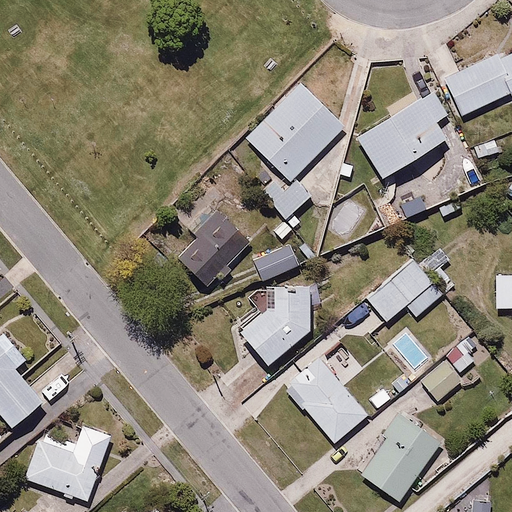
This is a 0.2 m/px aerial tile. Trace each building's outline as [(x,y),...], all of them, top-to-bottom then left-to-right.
[(511,46),(441,81),(460,119),(506,97),(511,108),(511,107),(511,46)] [(294,182),(345,128),(297,84),(243,142),(277,174),(261,191),(286,220),(308,196),(294,182)] [(450,140),(423,97),(356,139),(383,182),(450,140)] [(250,125),(230,105),(198,136),(218,157),(250,125)] [(502,150),(496,135),(474,143),(480,159),(502,150)] [(465,206),(459,195),(438,206),(443,217),(465,206)] [(197,237),(175,261),(204,287),(249,242),(214,211),(193,233),(197,237)] [(293,244),(252,259),(260,281),(301,266),(293,244)] [(439,249),(420,264),(443,293),(452,285),(439,268),(448,261),(439,249)] [(442,296),(412,258),(367,298),(388,323),(406,307),(417,319),(442,296)] [(511,273),(494,274),(496,309),(511,308),(511,273)] [(236,335),(268,370),(308,331),(308,288),(263,289),(263,311),(236,335)] [(0,420),(10,432),(43,403),(15,371),(26,361),(0,330),(0,420)] [(458,343),(444,354),(459,371),(473,360),(458,343)] [(366,414),(319,358),(283,388),(332,444),(366,414)] [(442,361),(419,380),(437,401),(458,381),(442,361)] [(441,437),(399,411),(359,477),(401,502),(441,437)] [(92,499),(114,429),(80,419),(73,440),(41,430),(25,478),(92,499)] [(144,511),(166,511),(158,501),(144,511)]
